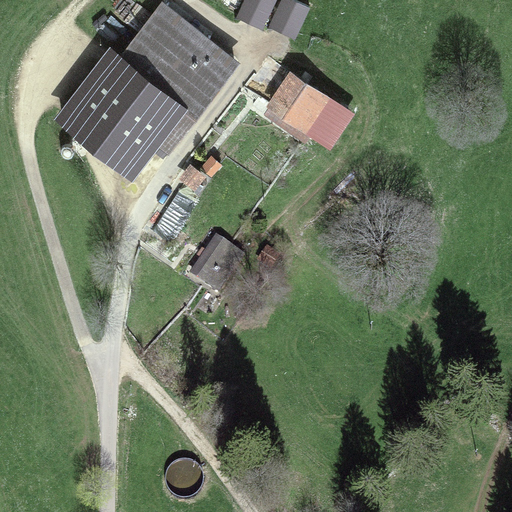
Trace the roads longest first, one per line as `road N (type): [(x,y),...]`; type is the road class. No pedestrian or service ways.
road 1 (track): [(108,410),(27,139),(32,87),(58,34),(87,0)]
road 2 (track): [(256,511),(206,443),(111,351)]
